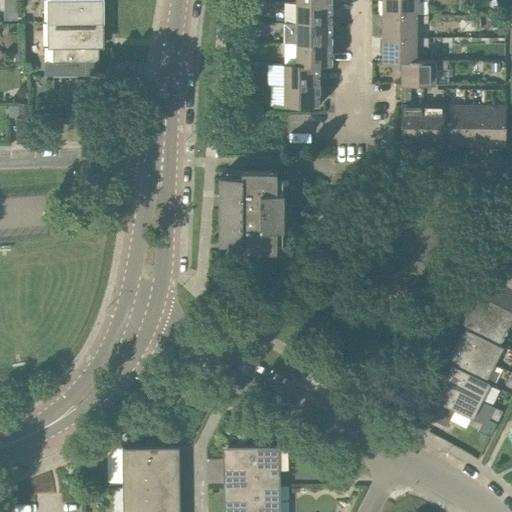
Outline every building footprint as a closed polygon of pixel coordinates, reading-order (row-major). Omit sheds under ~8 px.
[(52,0),(53,23),(99,23),(98,0),(52,0)] [(383,0),(383,15),(416,15),(416,1),(429,1),(428,0),(383,0)] [(498,7),(496,0),(495,0),(489,2),(492,9),(498,7)] [(332,3),(297,3),(297,24),(332,24),(332,3)] [(17,6),(4,6),(5,20),(17,20),(17,6)] [(429,15),(416,15),(383,15),(383,38),(416,38),(416,24),(429,24),(429,15)] [(492,21),(492,30),(501,30),(501,22),(492,21)] [(99,23),(53,23),(53,64),(46,64),(46,77),(90,77),(89,64),(99,64),(99,23)] [(285,44),(297,44),(332,44),(332,24),(297,24),(285,24),(285,44)] [(246,33),(232,32),(231,42),(246,42),(246,33)] [(429,38),(416,38),(383,38),(383,61),(402,61),(416,61),(416,47),(429,47),(429,38)] [(332,44),(297,44),(297,65),(320,65),(332,65),(332,44)] [(416,61),(402,61),(402,85),(411,85),(435,85),(435,70),(448,70),(448,61),(416,61)] [(500,72),(500,63),(491,63),(491,72),(500,72)] [(320,65),(297,65),(285,64),(285,85),(320,85),(320,65)] [(320,85),(285,85),(285,106),(320,107),(320,85)] [(411,101),(411,85),(402,85),(402,101),(411,101)] [(29,104),(19,105),(19,117),(29,116),(29,104)] [(18,106),(9,106),(9,118),(18,118),(18,106)] [(402,144),(424,144),(424,106),(402,106),(402,144)] [(424,106),(424,144),(445,144),(445,122),(445,106),(424,106)] [(445,122),(445,144),(464,145),(465,106),(445,106),(445,122)] [(465,106),(464,145),(485,145),(485,106),(465,106)] [(485,106),(485,145),(506,145),(506,106),(485,106)] [(16,144),(30,144),(30,119),(16,119),(16,144)] [(277,193),(277,171),(241,171),(241,177),(220,177),(220,245),(241,245),(241,251),(277,251),(277,230),(283,230),(283,193),(277,193)] [(499,259),(491,276),(511,287),(511,250),(505,262),(499,259)] [(511,287),(491,276),(482,294),(511,308),(511,287)] [(511,322),(511,308),(482,294),(477,295),(471,308),(509,328),(511,322)] [(509,328),(471,308),(463,324),(467,327),(501,345),(509,328)] [(467,327),(463,324),(465,330),(457,344),(496,364),(503,349),(500,347),(501,345),(467,327)] [(496,364),(457,344),(450,359),(452,366),(486,383),(496,364)] [(489,385),(486,383),(452,366),(444,382),(481,402),(489,385)] [(481,402),(444,382),(437,395),(439,402),(431,419),(446,426),(453,409),(473,419),(481,402)] [(496,407),(489,420),(497,424),(504,412),(496,407)] [(125,479),(124,445),(116,445),(117,479),(125,479)] [(228,511),(275,511),(275,445),(228,446),(228,511)] [(129,511),(175,511),(174,446),(128,447),(129,511)]
